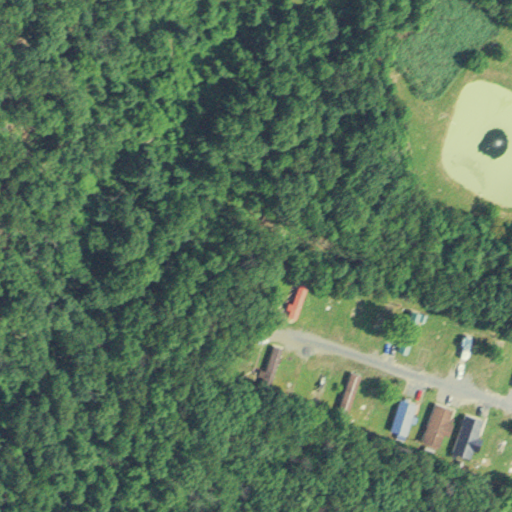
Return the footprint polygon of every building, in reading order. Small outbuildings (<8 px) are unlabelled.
[(300,275),(309,278),(296,314),(290,311),(300,275)] [(411,304),(420,308),(406,347),(399,344),(401,337),(397,335),(400,328),(403,330),(411,304)] [(465,328),(474,331),(465,367),(456,365),(465,328)] [(273,341),(281,343),(269,375),(261,372),(273,341)] [(349,370),(356,372),(345,405),(337,402),(349,370)] [(401,394),(416,399),(412,410),(417,412),(415,419),(409,417),(405,430),(390,425),(401,394)] [(436,397),(454,404),(450,415),(453,416),(448,429),(442,427),(438,440),(422,434),(436,397)] [(466,408),(484,414),(478,431),(483,433),(478,446),(473,445),(470,454),(452,447),(466,408)]
